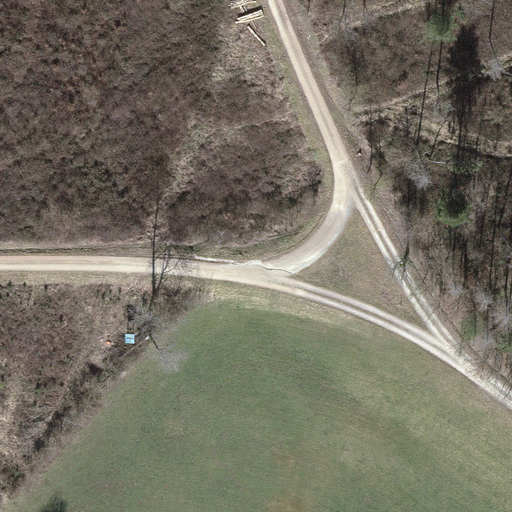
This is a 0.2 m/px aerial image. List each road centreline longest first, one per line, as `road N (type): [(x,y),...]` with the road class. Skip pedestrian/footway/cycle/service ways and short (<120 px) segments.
road 1 (track): [(450,350),(364,306),(280,278),(0,265)]
road 2 (track): [(450,350),(343,187),(304,263),(280,278)]
road 3 (track): [(343,187),(278,0)]
